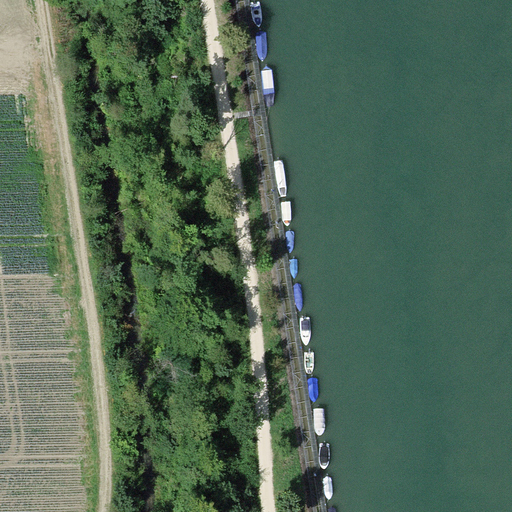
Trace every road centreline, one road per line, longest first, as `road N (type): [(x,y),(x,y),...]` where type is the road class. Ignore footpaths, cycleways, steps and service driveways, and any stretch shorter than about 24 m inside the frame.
road 1 (track): [(103,511),(105,447),(87,271),(41,0)]
road 2 (track): [(206,0),(267,511)]
